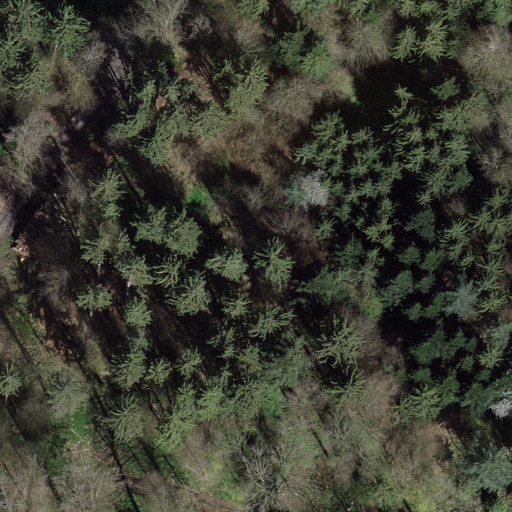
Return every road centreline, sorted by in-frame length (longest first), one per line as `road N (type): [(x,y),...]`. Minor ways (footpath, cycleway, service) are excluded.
road 1 (track): [(511,94),(148,33),(0,38)]
road 2 (track): [(148,33),(0,223)]
